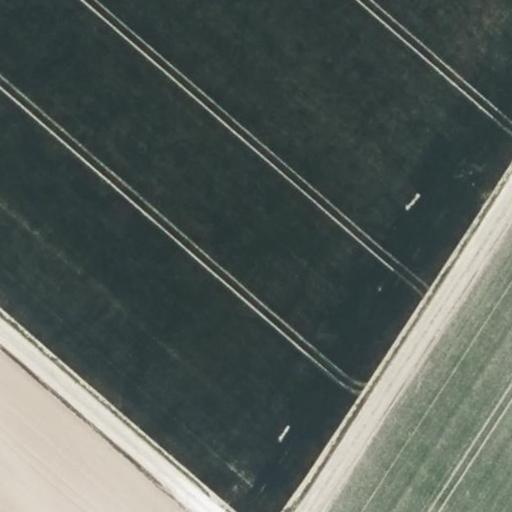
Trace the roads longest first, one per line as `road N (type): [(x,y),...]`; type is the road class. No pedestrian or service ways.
road 1 (track): [(511,205),(311,511)]
road 2 (track): [(212,511),(0,326)]
